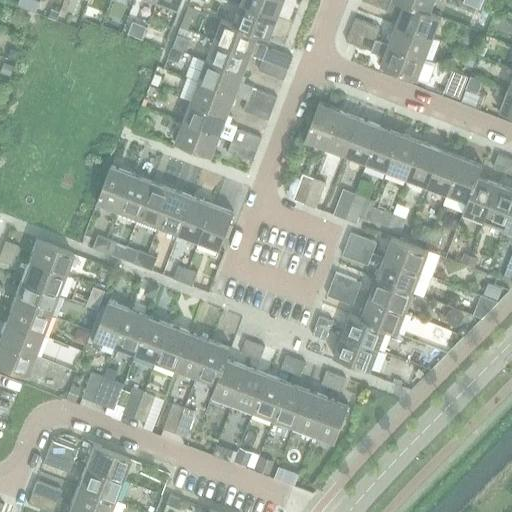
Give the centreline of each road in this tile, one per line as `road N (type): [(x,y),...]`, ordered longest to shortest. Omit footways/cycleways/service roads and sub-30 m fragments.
road 1 (residential): [(321,511),(67,409),(45,415),(0,482)]
road 2 (secondary): [(345,511),(511,338)]
road 3 (residential): [(253,202),(228,269),(296,294),(307,298),(332,231)]
road 4 (residential): [(511,132),(311,56)]
road 5 (residential): [(253,202),(311,56)]
